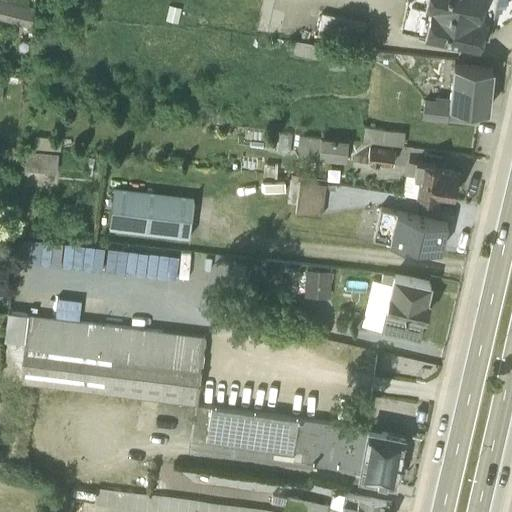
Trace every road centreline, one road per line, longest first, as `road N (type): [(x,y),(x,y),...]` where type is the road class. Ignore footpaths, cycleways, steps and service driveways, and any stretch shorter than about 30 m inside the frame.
road 1 (primary): [(511,211),(441,511)]
road 2 (primary): [(477,511),(511,359)]
